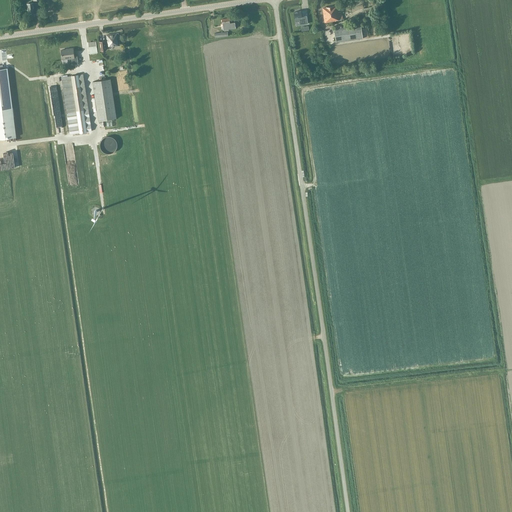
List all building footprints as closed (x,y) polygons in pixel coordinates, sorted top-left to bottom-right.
[(35,14),(34,3),(27,4),(28,15),(35,14)] [(342,12),(338,12),(337,6),(322,8),(325,23),(336,21),(343,20),(342,12)] [(304,16),(302,17),(301,11),(294,12),(295,18),(300,18),(300,23),(305,22),(304,16)] [(235,22),(232,23),(232,18),(222,19),(223,30),(224,30),(228,29),(236,28),(235,22)] [(336,43),(363,39),(361,25),(334,29),(336,43)] [(109,48),(109,47),(120,46),(118,34),(106,35),(107,43),(106,43),(106,48),(109,48)] [(90,55),(97,54),(96,42),(88,43),(90,55)] [(67,50),(61,51),(62,59),(62,63),(68,62),(67,59),(71,58),(72,64),(78,64),(77,56),(74,56),(73,49),(66,49),(67,50)] [(0,68),(0,139),(15,137),(7,68),(0,68)] [(91,134),(82,75),(59,78),(68,137),(91,134)] [(110,79),(92,82),(98,121),(116,118),(110,79)] [(109,137),(108,136),(107,137),(105,137),(104,138),(103,139),(102,140),(101,141),(100,142),(100,143),(100,145),(100,146),(100,148),(101,149),(101,150),(102,151),(103,152),(104,153),(105,153),(107,154),(108,154),(109,154),(111,154),(112,153),(113,153),(114,152),(115,151),(116,150),(117,148),(117,147),(117,146),(117,145),(117,143),(117,142),(116,141),(115,139),(114,138),(112,137),(111,137),(109,137)]
